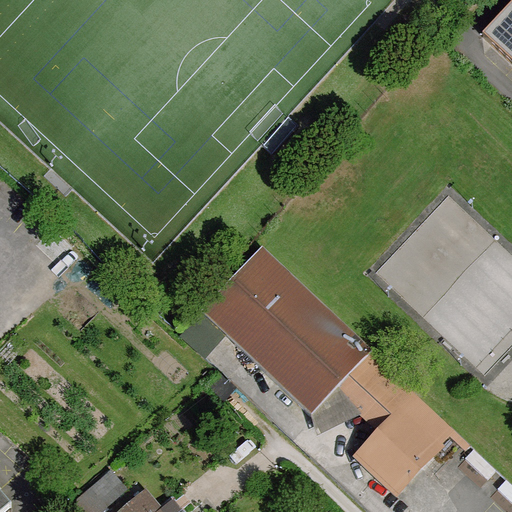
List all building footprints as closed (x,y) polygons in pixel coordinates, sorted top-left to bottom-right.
[(511,7),(485,36),(511,61),(511,7)] [(373,356),(264,250),(204,313),(313,419),(343,387),(373,356)] [(420,400),(373,356),(343,387),(390,432),(420,400)] [(453,431),(420,400),(390,432),(362,463),(395,494),(453,431)] [(101,511),(118,498),(103,481),(76,503),(84,511),(101,511)] [(0,511),(8,511),(12,509),(0,494),(0,511)] [(164,511),(160,511),(146,495),(124,511),(178,511),(173,505),(164,511)]
